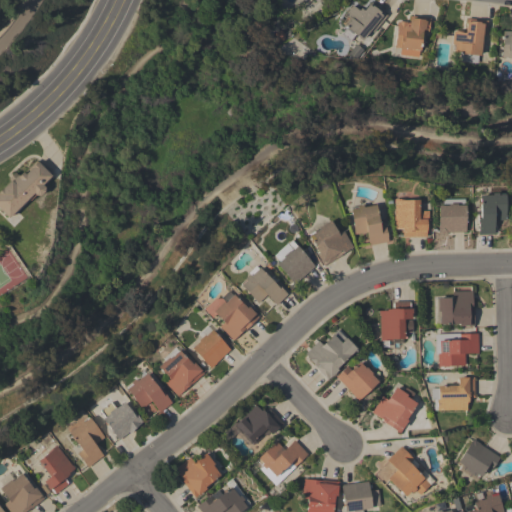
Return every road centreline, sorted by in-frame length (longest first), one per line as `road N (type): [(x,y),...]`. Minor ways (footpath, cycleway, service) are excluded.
road 1 (residential): [(86,511),(231,397),(335,297),(395,273),(511,267)]
road 2 (tertiary): [(123,0),(89,59),(0,145)]
road 3 (residential): [(508,418),(507,268)]
